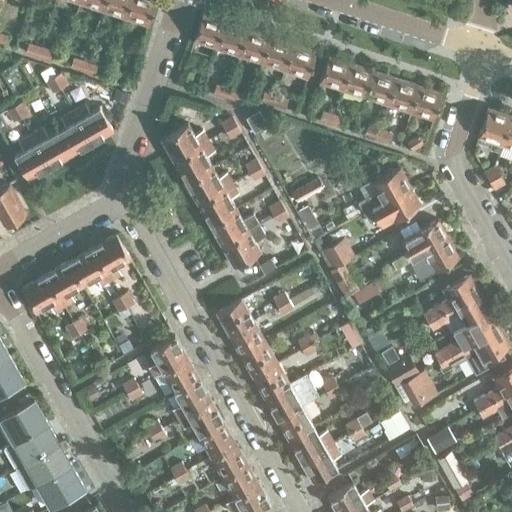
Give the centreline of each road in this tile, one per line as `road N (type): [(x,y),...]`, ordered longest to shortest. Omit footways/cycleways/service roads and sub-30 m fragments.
road 1 (residential): [(297,511),(118,192)]
road 2 (residential): [(0,285),(127,511)]
road 3 (unclassified): [(511,272),(455,156),(480,53)]
road 4 (unclassified): [(118,192),(178,0)]
road 5 (residential): [(296,0),(480,53)]
road 6 (residential): [(0,280),(22,256),(105,209),(118,192)]
